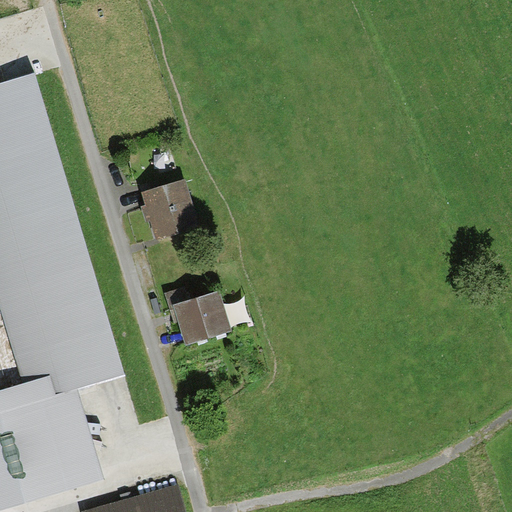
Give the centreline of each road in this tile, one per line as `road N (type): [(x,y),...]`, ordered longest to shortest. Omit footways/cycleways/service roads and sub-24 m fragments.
road 1 (track): [(50,0),(195,511)]
road 2 (track): [(241,511),(401,483),(511,418)]
